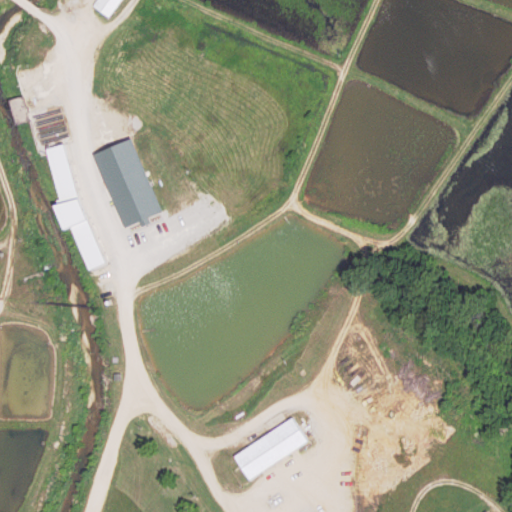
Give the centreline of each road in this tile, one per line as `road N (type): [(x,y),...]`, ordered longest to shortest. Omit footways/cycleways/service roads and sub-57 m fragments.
road 1 (residential): [(90,511),(137,393),(121,288),(77,174),(71,37),(19,0)]
road 2 (residential): [(137,393),(188,445),(230,511)]
